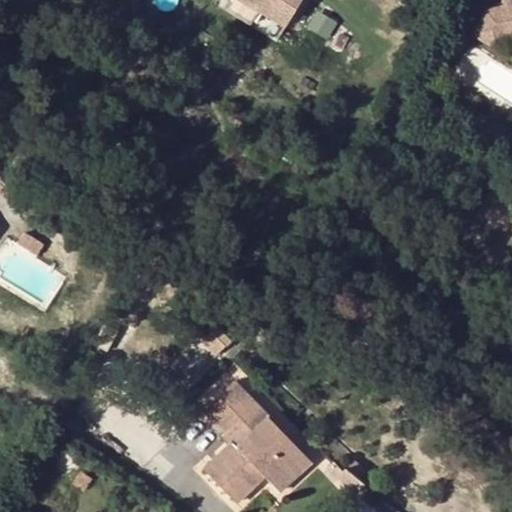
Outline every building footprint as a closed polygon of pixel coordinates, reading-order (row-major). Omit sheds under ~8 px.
[(250,7),(238,0),(216,0),(215,1),(243,18),(250,7)] [(238,0),(250,7),(277,24),(293,0),(238,0)] [(511,0),(505,0),(501,2),(503,9),(487,15),(473,38),(498,53),(504,40),(511,37),(511,0)] [(202,342),(217,358),(228,348),(213,332),(202,342)] [(223,429),(255,399),(236,379),(205,409),(223,429)] [(223,429),(233,440),(237,444),(255,428),(247,420),(262,406),(255,399),(223,429)] [(255,428),(237,444),(233,440),(204,466),(237,501),(266,475),(275,484),(292,468),(298,475),(312,462),(262,406),(247,420),(255,428)] [(275,484),(281,491),(298,475),(292,468),(275,484)]
